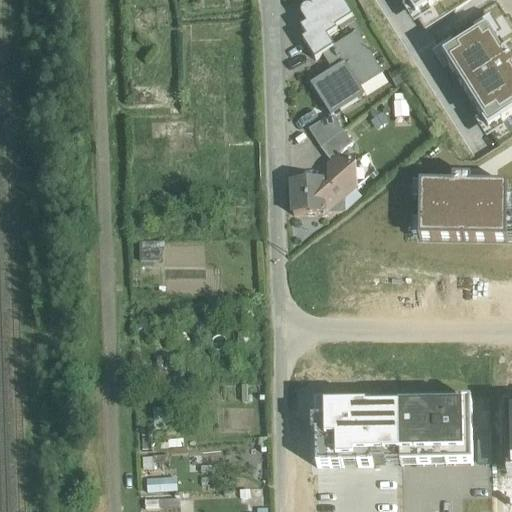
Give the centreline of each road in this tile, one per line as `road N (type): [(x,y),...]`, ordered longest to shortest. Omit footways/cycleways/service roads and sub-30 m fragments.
road 1 (residential): [(269,0),(281,330)]
road 2 (unclassified): [(511,330),(281,330)]
road 3 (residential): [(281,330),(285,511)]
